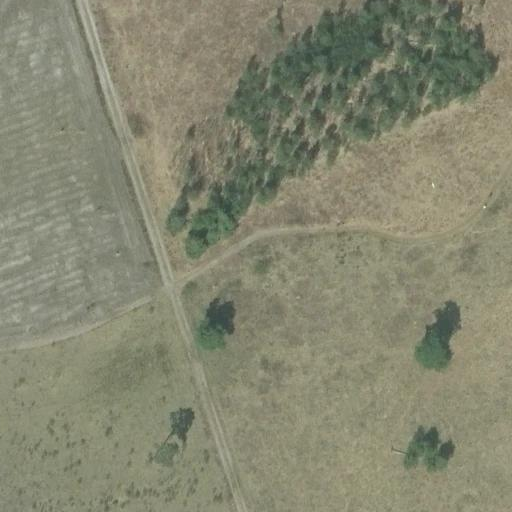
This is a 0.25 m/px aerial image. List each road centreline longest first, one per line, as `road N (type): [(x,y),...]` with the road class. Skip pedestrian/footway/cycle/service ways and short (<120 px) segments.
road 1 (track): [(80,0),(169,289)]
road 2 (track): [(169,289),(237,511)]
